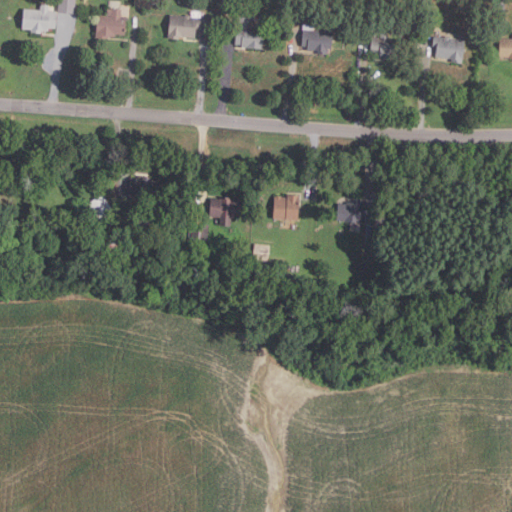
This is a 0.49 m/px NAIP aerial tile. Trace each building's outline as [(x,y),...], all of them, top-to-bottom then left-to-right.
[(76,0),(76,12),(58,11),(59,0),(76,0)] [(40,31),(31,30),(31,28),(22,27),(24,6),(40,8),(40,4),(43,2),(47,3),(49,6),(49,9),(57,10),(55,27),(49,26),(49,30),(41,29),(40,31)] [(109,37),(97,36),(98,14),(108,14),(108,7),(122,8),(122,15),(127,16),(125,33),(116,32),(116,35),(109,34),(109,37)] [(178,38),(167,37),(170,14),(185,15),(185,13),(190,13),(190,10),(201,11),(200,17),(202,17),(201,28),(196,28),(195,36),(179,34),(178,38)] [(262,48),(242,46),(242,44),(234,43),(237,16),(250,17),(249,26),(267,28),(266,37),(263,37),(262,48)] [(327,53),(317,53),(318,50),(308,50),(308,45),(302,45),(304,22),(315,23),(314,30),(333,31),(332,48),(328,48),(327,53)] [(401,59),(380,58),(380,54),(370,54),(372,37),(381,38),(381,32),(389,33),(388,39),(403,40),(401,59)] [(462,63),(452,61),(452,59),(436,57),(438,47),(433,46),(435,36),(446,37),(446,35),(452,36),(451,37),(466,39),(462,63)] [(511,57),(508,57),(508,56),(500,56),(500,38),(511,38),(511,57)] [(157,198),(129,195),(131,177),(143,179),(143,176),(152,177),(151,180),(158,181),(157,198)] [(98,218),(89,201),(103,193),(113,210),(98,218)] [(298,218),(275,218),(275,196),(287,196),(287,194),(299,194),(298,218)] [(240,218),(210,216),(211,198),(222,198),(222,196),(233,197),(233,199),(241,199),(240,218)] [(359,222),(345,221),(345,220),(337,219),(338,202),(346,203),(346,200),(361,201),(361,204),(368,205),(366,221),(359,220),(359,222)] [(209,240),(193,240),(193,224),(209,224),(209,240)] [(119,234),(119,242),(102,242),(102,234),(119,234)] [(375,249),(366,249),(366,238),(376,238),(375,249)] [(270,244),(268,261),(253,259),(255,243),(270,244)]
